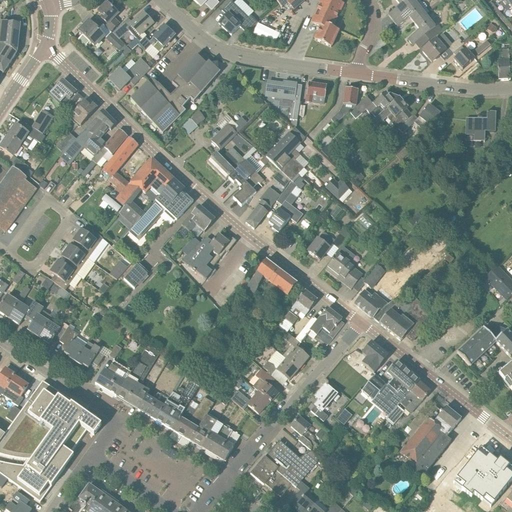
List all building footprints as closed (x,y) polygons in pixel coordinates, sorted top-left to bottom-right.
[(212,10),(218,3),(215,0),(193,0),(201,7),(204,4),(212,10)] [(271,0),(279,10),(285,5),(292,13),(307,0),(271,0)] [(331,48),(339,31),(333,28),(344,4),(334,0),(320,0),(311,23),(320,27),(315,40),(331,48)] [(393,21),(416,2),(413,0),(395,0),(400,6),(388,15),(393,21)] [(231,36),(242,25),(247,30),(260,19),(254,12),(248,18),(231,2),(223,10),(228,14),(219,24),(231,36)] [(414,24),(426,15),(416,2),(393,21),(398,27),(409,18),(414,24)] [(125,9),(119,3),(113,8),(119,15),(125,9)] [(111,33),(120,24),(115,19),(119,15),(107,4),(98,13),(103,17),(101,19),(108,25),(105,27),(111,33)] [(499,18),(502,15),(495,7),(492,10),(499,18)] [(153,25),(143,14),(132,24),(129,20),(113,34),(112,33),(106,39),(119,51),(125,45),(119,40),(127,34),(129,36),(130,35),(139,44),(139,45),(145,38),(143,40),(140,36),(153,25)] [(430,39),(439,33),(435,28),(436,28),(426,15),(414,24),(419,30),(407,39),(413,45),(426,34),(430,39)] [(506,26),(509,24),(502,15),(499,18),(506,26)] [(0,37),(18,39),(20,25),(7,24),(7,23),(0,22),(0,37)] [(95,47),(105,37),(88,22),(79,32),(95,47)] [(275,44),(281,33),(259,23),(254,34),(275,44)] [(158,52),(174,36),(164,26),(152,39),(153,39),(149,42),(145,38),(139,45),(139,44),(138,45),(145,52),(151,46),(158,52)] [(442,34),(437,39),(422,52),(432,63),(447,51),(447,52),(449,50),(453,47),(442,34)] [(16,53),(17,53),(18,39),(0,37),(0,44),(4,45),(4,46),(16,53)] [(463,46),(464,45),(462,43),(460,40),(453,47),(449,50),(457,58),(454,61),(462,71),(489,46),(486,42),(470,55),(463,46)] [(0,57),(10,64),(16,53),(4,46),(4,45),(0,44),(0,57)] [(511,50),(511,51),(511,44),(501,45),(501,51),(501,61),(497,62),(498,81),(510,80),(509,55),(511,54),(511,50)] [(114,67),(125,57),(122,53),(111,63),(114,67)] [(0,72),(3,74),(10,64),(0,57),(0,72)] [(152,80),(134,97),(130,101),(141,112),(152,124),(151,124),(163,136),(184,113),(182,111),(190,102),(192,104),(219,74),(208,64),(206,66),(196,57),(172,84),(178,90),(170,97),(158,85),(157,85),(152,80)] [(134,86),(150,69),(141,60),(125,75),(120,70),(109,81),(119,91),(129,82),(134,86)] [(78,111),(85,102),(85,101),(77,93),(63,81),(52,92),(50,94),(62,106),(68,112),(73,115),(70,120),(77,110),(78,111)] [(289,121),(291,121),(297,122),(301,92),(295,91),(296,84),(287,83),(287,85),(267,82),(267,83),(259,82),(258,95),(266,96),(265,98),(292,102),(289,121)] [(324,105),(327,87),(308,84),(306,103),(324,105)] [(338,122),(355,109),(356,108),(368,97),(359,93),(359,91),(358,91),(345,90),(342,111),(334,117),(338,122)] [(388,98),(385,94),(375,103),(369,96),(368,97),(356,108),(362,115),(368,110),(372,114),(375,112),(378,117),(371,123),(399,99),(390,96),(388,98)] [(79,129),(97,109),(86,99),(85,101),(85,102),(78,111),(77,110),(70,120),(79,129)] [(403,103),(399,99),(371,123),(377,130),(385,124),(383,121),(391,115),(391,116),(388,119),(394,127),(398,124),(400,128),(414,116),(413,115),(412,116),(406,110),(407,109),(406,108),(406,106),(405,103),(403,103)] [(426,132),(440,114),(428,106),(419,118),(417,120),(414,116),(400,128),(398,129),(402,134),(414,123),(426,132)] [(186,137),(197,128),(196,126),(204,120),(198,111),(191,116),(192,118),(180,129),(186,137)] [(116,126),(103,112),(97,119),(89,125),(79,139),(87,144),(84,148),(84,149),(94,137),(89,134),(99,120),(108,129),(107,129),(110,132),(116,126)] [(495,133),(496,113),(487,112),(487,120),(466,119),(465,136),(474,136),(474,137),(485,137),(485,132),(495,133)] [(42,135),(52,118),(43,113),(33,129),(42,135)] [(240,131),(246,125),(241,119),(234,124),(240,131)] [(91,161),(102,149),(106,145),(99,139),(107,129),(108,129),(99,120),(89,134),(94,137),(84,149),(81,153),(91,162),(91,161)] [(28,134),(32,129),(20,122),(17,126),(28,134)] [(21,146),(29,135),(28,134),(17,126),(15,125),(7,137),(21,146)] [(235,137),(225,128),(222,131),(221,131),(219,134),(217,132),(215,131),(213,132),(211,133),(211,135),(212,136),(214,138),(211,142),(220,151),(231,140),(231,141),(235,137)] [(32,129),(28,134),(29,135),(31,136),(30,137),(40,144),(45,137),(42,135),(33,129),(32,129)] [(306,140),(294,129),(293,130),(266,158),(280,171),(284,175),(295,162),(297,160),(291,154),(306,140)] [(111,156),(127,137),(119,130),(106,145),(102,149),(91,161),(92,162),(96,165),(107,153),(111,156)] [(62,153),(64,149),(74,139),(70,134),(57,148),(62,153)] [(508,149),(509,136),(495,135),(494,148),(508,149)] [(24,174),(28,167),(14,157),(21,146),(7,137),(0,147),(0,148),(13,157),(9,163),(24,174)] [(69,154),(79,143),(74,139),(64,149),(69,154)] [(127,187),(130,185),(116,173),(138,146),(129,139),(94,182),(97,185),(106,174),(111,178),(108,182),(117,189),(116,191),(121,195),(116,200),(124,207),(122,210),(136,194),(127,187)] [(327,159),(334,151),(328,145),(321,152),(327,159)] [(399,161),(408,152),(404,147),(395,155),(399,161)] [(245,162),(232,149),(222,159),(217,154),(207,164),(225,181),(228,178),(233,172),(234,173),(240,167),(240,166),(244,162),(245,162)] [(153,191),(160,197),(173,181),(151,160),(130,185),(127,187),(136,194),(122,210),(119,214),(133,228),(146,212),(135,203),(143,193),(147,197),(153,191)] [(92,162),(81,175),(84,178),(96,165),(92,162)] [(252,176),(255,173),(255,172),(245,162),(244,162),(240,166),(240,167),(234,173),(233,172),(228,178),(233,184),(235,182),(241,188),(248,181),(247,180),(251,176),(252,176)] [(291,182),(304,169),(295,162),(284,175),(291,182)] [(10,225),(30,197),(18,189),(26,178),(12,169),(0,186),(0,229),(6,221),(10,225)] [(263,181),(257,175),(255,173),(252,176),(251,176),(247,180),(248,181),(241,188),(239,190),(241,192),(239,194),(236,195),(234,198),(233,199),(241,207),(256,194),(262,187),(260,185),(263,181)] [(338,185),(333,180),(325,189),(338,201),(348,190),(341,183),(338,185)] [(185,191),(173,181),(160,197),(146,212),(129,233),(138,241),(163,214),(174,224),(193,203),(186,197),(185,198),(181,195),(185,191)] [(292,182),(276,202),(282,206),(279,210),(279,209),(268,223),(273,227),(272,229),(279,234),(289,220),(296,225),(303,216),(285,202),(297,186),(292,182)] [(270,208),(280,196),(269,188),(259,201),(262,202),(246,224),(254,230),(267,213),(270,207),(270,208)] [(118,212),(122,207),(107,195),(100,204),(105,209),(108,205),(118,212)] [(215,221),(199,207),(192,216),(191,215),(181,226),(189,233),(194,228),(203,235),(215,221)] [(414,230),(423,220),(418,215),(409,225),(414,230)] [(430,227),(423,220),(414,230),(421,236),(430,227)] [(339,250),(349,235),(341,228),(337,234),(339,235),(335,241),(324,233),(319,240),(308,252),(320,261),(330,248),(333,245),(339,250)] [(103,240),(89,229),(85,234),(79,230),(73,238),(75,239),(73,242),(77,245),(76,246),(91,256),(103,240)] [(230,245),(219,236),(213,243),(206,238),(199,245),(186,258),(182,261),(190,269),(186,275),(200,288),(213,272),(210,270),(230,245)] [(186,258),(199,245),(193,239),(180,251),(186,258)] [(74,250),(68,245),(62,254),(64,255),(62,258),(66,261),(63,264),(78,274),(91,256),(76,246),(74,250)] [(351,291),(363,276),(354,268),(349,265),(355,257),(343,248),(338,254),(325,271),(342,284),(351,291)] [(62,265),(57,261),(51,269),(52,271),(50,273),(54,276),(51,281),(65,292),(78,274),(63,264),(62,265)] [(266,262),(250,283),(244,291),(241,296),(246,300),(249,295),(253,297),(260,288),(263,291),(266,288),(272,293),(271,294),(283,303),(297,285),(266,262)] [(137,266),(124,280),(134,290),(147,276),(137,266)] [(494,290),(505,279),(504,277),(506,275),(498,266),(484,279),(494,290)] [(371,290),(385,273),(378,267),(364,284),(371,290)] [(17,285),(25,275),(19,272),(12,282),(17,285)] [(511,281),(510,279),(507,281),(505,279),(494,290),(503,299),(499,303),(501,306),(506,301),(507,301),(511,296),(511,281)] [(0,298),(8,286),(0,280),(0,298)] [(244,291),(250,283),(245,280),(240,288),(244,291)] [(103,296),(108,289),(103,285),(97,292),(103,296)] [(25,287),(22,293),(27,296),(30,290),(25,287)] [(305,291),(278,327),(295,341),(313,318),(296,340),(287,333),(298,319),(297,319),(301,313),(305,317),(317,301),(305,291)] [(372,298),(365,292),(354,305),(373,320),(373,319),(380,312),(381,312),(388,304),(384,301),(375,294),(372,298)] [(18,299),(21,301),(23,302),(27,296),(22,293),(18,299)] [(0,312),(9,318),(19,303),(18,303),(8,295),(0,307),(0,312)] [(23,302),(21,301),(19,303),(9,318),(20,325),(25,317),(29,320),(38,306),(34,303),(30,310),(24,306),(26,303),(23,302)] [(49,323),(51,320),(48,319),(47,321),(39,316),(43,309),(38,306),(29,320),(33,323),(28,331),(39,338),(49,323)] [(54,308),(51,313),(56,316),(59,311),(54,308)] [(262,327),(272,315),(266,309),(259,317),(260,318),(256,322),(262,327)] [(340,322),(340,319),(327,309),(317,322),(313,318),(295,341),(299,343),(301,344),(311,332),(316,337),(317,336),(323,341),(328,336),(333,340),(343,327),(342,323),(340,322)] [(393,312),(380,327),(402,345),(414,330),(393,312)] [(112,322),(115,319),(108,313),(105,317),(112,322)] [(60,328),(59,329),(49,323),(39,338),(50,345),(54,339),(59,342),(66,331),(60,328)] [(299,371),(308,359),(295,348),(299,343),(295,341),(278,327),(274,331),(295,349),(286,360),(299,371)] [(507,332),(505,330),(503,329),(501,328),(498,327),(496,327),(494,327),(492,328),(490,329),(488,330),(486,331),(496,343),(510,358),(511,358),(511,359),(511,363),(499,375),(500,376),(507,370),(511,365),(511,364),(511,336),(507,332)] [(76,363),(84,349),(74,342),(78,336),(68,329),(66,331),(59,342),(63,344),(68,347),(64,354),(69,357),(69,358),(76,363)] [(488,350),(496,343),(486,331),(484,329),(475,337),(488,350)] [(479,359),(488,350),(475,337),(466,345),(479,359)] [(97,368),(104,356),(98,353),(100,350),(94,346),(94,347),(90,344),(92,340),(91,339),(84,349),(76,363),(82,367),(82,366),(88,369),(91,364),(97,368)] [(388,357),(371,343),(362,354),(366,358),(362,365),(374,375),(379,369),(388,357)] [(151,369),(160,354),(148,345),(139,361),(151,369)] [(479,359),(466,345),(458,353),(457,354),(470,368),(471,367),(479,359)] [(115,361),(122,350),(116,346),(112,352),(109,357),(115,361)] [(276,370),(277,370),(276,371),(289,382),(299,371),(286,360),(276,370)] [(138,411),(147,397),(150,391),(140,386),(151,369),(139,361),(131,373),(128,379),(116,398),(129,405),(130,403),(134,406),(134,405),(139,408),(137,411),(138,411)] [(131,373),(114,362),(108,372),(104,370),(95,385),(116,398),(128,379),(131,373)] [(276,371),(277,370),(276,370),(272,366),(268,362),(263,368),(266,371),(265,373),(269,377),(271,375),(271,376),(272,376),(276,371)] [(374,401),(390,415),(393,412),(397,407),(400,404),(404,399),(405,400),(419,383),(397,363),(388,373),(394,378),(387,387),(375,376),(362,392),(374,402),(374,401)] [(511,364),(511,365),(507,370),(500,376),(505,382),(507,380),(511,385),(511,364)] [(5,390),(15,376),(6,370),(0,377),(0,392),(2,394),(1,395),(2,396),(5,391),(5,390)] [(271,404),(271,403),(278,395),(269,388),(274,381),(269,377),(265,373),(253,387),(257,391),(256,391),(270,402),(271,404)] [(18,407),(23,399),(21,398),(28,386),(14,377),(15,376),(5,390),(5,391),(2,396),(12,402),(11,403),(18,407)] [(0,455),(0,456),(8,458),(19,460),(25,461),(28,461),(26,464),(24,467),(14,466),(4,464),(0,462),(0,474),(40,503),(69,463),(73,457),(70,455),(87,431),(94,436),(101,427),(94,422),(96,418),(43,383),(21,412),(13,423),(5,435),(0,431),(0,455)] [(172,432),(190,402),(198,388),(189,383),(185,391),(176,406),(171,402),(172,399),(169,398),(168,400),(156,422),(172,432)] [(410,415),(430,392),(419,383),(405,400),(404,399),(400,404),(406,409),(405,410),(410,415)] [(341,400),(327,389),(319,399),(317,402),(316,403),(320,407),(312,414),(324,426),(330,419),(327,417),(341,400)] [(249,401),(237,391),(230,399),(242,409),(246,404),(259,415),(270,402),(256,391),(249,401)] [(168,400),(158,394),(154,401),(147,397),(138,411),(156,422),(168,400)] [(172,432),(191,443),(214,404),(213,404),(216,399),(208,394),(205,399),(204,398),(199,406),(190,402),(172,432)] [(224,407),(229,402),(224,398),(219,403),(224,407)] [(202,449),(213,430),(212,430),(216,423),(206,417),(214,404),(191,443),(202,449)] [(21,412),(14,407),(6,418),(13,423),(21,412)] [(397,407),(393,412),(400,419),(404,413),(397,407)] [(345,410),(337,420),(345,426),(353,416),(345,410)] [(407,469),(423,481),(451,444),(447,441),(462,422),(446,410),(433,427),(426,421),(400,455),(411,463),(407,469)] [(314,454),(323,443),(317,438),(314,442),(313,440),(315,438),(307,431),(310,428),(299,418),(291,427),(302,437),(303,437),(304,438),(300,443),(311,451),(310,452),(314,455),(314,454)] [(224,463),(233,448),(240,437),(216,423),(212,430),(213,430),(202,449),(224,463)] [(319,432),(315,436),(317,438),(323,443),(329,435),(321,429),(319,432)] [(300,459),(279,442),(250,475),(264,486),(265,485),(281,498),(292,485),(296,489),(320,460),(314,454),(314,455),(310,452),(300,459)] [(490,508),(511,480),(511,469),(499,459),(497,462),(480,449),(453,483),(471,498),(474,495),(490,508)] [(382,463),(387,457),(386,457),(387,455),(383,452),(377,459),(382,463)] [(87,511),(101,494),(89,485),(76,503),(71,500),(66,508),(71,511),(67,511),(66,510),(65,511),(67,511),(87,511)] [(314,506),(303,497),(305,494),(301,490),(294,499),(298,502),(294,508),(298,511),(309,511),(318,502),(317,501),(314,506)] [(124,511),(125,511),(101,494),(87,511),(124,511)] [(26,507),(30,503),(20,496),(17,501),(19,503),(17,507),(10,503),(5,510),(7,511),(31,511),(32,511),(26,507)] [(328,510),(318,502),(309,511),(340,511),(342,511),(334,504),(328,510)]
